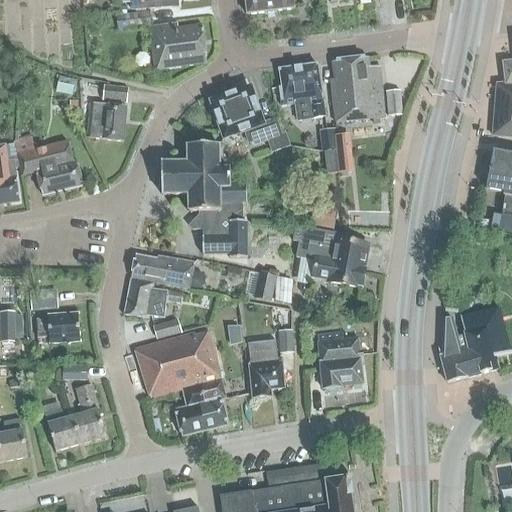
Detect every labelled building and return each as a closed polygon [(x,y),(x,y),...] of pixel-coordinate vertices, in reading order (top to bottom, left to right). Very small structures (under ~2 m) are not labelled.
[(130,0),(130,4),(143,4),(143,11),(178,9),(177,1),(195,0),(194,0),(130,0)] [(291,0),(243,0),(246,15),(293,9),(291,0)] [(150,27),(148,13),(124,15),(126,30),(150,27)] [(177,29),(176,25),(149,29),(154,71),(205,65),(200,26),(177,29)] [(367,68),(367,60),(331,64),(333,80),(330,81),(334,123),(383,118),(378,67),(367,68)] [(511,62),(501,64),(503,87),(495,86),(490,137),(511,138),(511,62)] [(323,118),(316,66),(278,72),(281,89),(278,89),(281,108),(293,106),(296,122),(323,118)] [(127,105),(128,89),(102,86),(101,102),(127,105)] [(255,147),(267,143),(270,154),(289,148),(284,135),(280,136),(275,120),(262,125),(250,90),(211,103),(224,140),(244,133),(248,145),(253,143),(255,147)] [(402,116),(400,92),(385,93),(387,118),(402,116)] [(126,108),(90,104),(86,139),(123,143),(126,108)] [(333,152),(331,131),(317,132),(319,153),(333,152)] [(35,151),(32,139),(12,142),(21,177),(36,173),(42,197),(82,188),(76,163),(72,164),(67,144),(35,151)] [(0,205),(19,203),(13,163),(7,164),(5,147),(0,147),(0,205)] [(219,172),(220,147),(188,147),(188,164),(162,165),(162,175),(157,175),(157,186),(162,186),(162,197),(189,196),(189,213),(199,213),(199,219),(188,227),(192,232),(200,232),(201,256),(228,256),(228,260),(245,260),(245,222),(242,222),(241,204),(245,204),(245,187),(229,187),(229,172),(219,172)] [(336,176),(334,153),(323,154),(325,177),(336,176)] [(507,173),(511,174),(511,156),(492,153),(485,192),(503,195),(507,173)] [(335,161),(337,174),(350,173),(349,160),(335,161)] [(511,174),(507,173),(503,195),(502,198),(499,215),(511,217),(511,174)] [(338,211),(313,206),(310,227),(334,232),(338,211)] [(336,235),(295,227),(292,243),(298,244),(295,259),(314,263),(311,278),(328,282),(327,284),(360,290),(363,272),(362,272),(366,248),(335,241),(336,235)] [(201,272),(191,270),(192,264),(157,258),(154,261),(134,257),(130,279),(187,290),(188,286),(198,288),(204,284),(205,278),(201,272)] [(277,279),(258,275),(252,299),(271,304),(277,279)] [(153,285),(129,281),(123,315),(146,320),(147,316),(162,319),(165,303),(181,306),(183,295),(155,290),(155,293),(151,292),(153,285)] [(57,311),(56,291),(30,292),(31,312),(57,311)] [(1,344),(15,343),(14,328),(14,313),(0,313),(0,327),(0,329),(1,344)] [(79,342),(77,315),(47,317),(47,320),(35,320),(36,339),(48,338),(48,344),(79,342)] [(250,340),(268,338),(266,317),(249,318),(250,340)] [(456,339),(451,319),(447,321),(443,321),(441,350),(438,351),(446,385),(498,372),(487,329),(464,335),(465,337),(456,339)] [(181,335),(177,321),(152,329),(156,342),(181,335)] [(293,354),(292,332),(278,332),(279,355),(293,354)] [(150,400),(173,395),(171,390),(177,388),(175,382),(200,376),(205,396),(202,397),(204,406),(199,407),(205,432),(228,426),(222,401),(225,401),(209,334),(194,338),(194,336),(138,351),(150,400)] [(342,341),(341,334),(317,337),(322,391),(324,390),(328,393),(336,392),(339,389),(341,389),(341,388),(362,385),(360,366),(363,366),(362,356),(357,340),(342,341)] [(267,362),(265,343),(253,344),(255,362),(248,363),(252,400),(256,400),(258,401),(265,401),(268,398),(270,398),(270,391),(283,389),(281,365),(278,365),(278,361),(267,362)] [(87,382),(86,366),(62,367),(62,383),(87,382)] [(171,390),(173,395),(183,392),(187,410),(175,413),(182,438),(205,432),(199,407),(204,406),(202,397),(205,396),(200,376),(175,382),(177,388),(171,390)] [(83,415),(72,418),(80,446),(105,438),(90,386),(76,390),(83,415)] [(55,453),(80,446),(72,418),(65,420),(59,410),(44,414),(55,453)] [(3,435),(0,435),(0,454),(2,463),(27,458),(20,420),(3,423),(3,435)] [(252,492),(219,497),(221,511),(350,511),(348,496),(352,495),(350,483),(352,482),(351,476),(346,477),(346,479),(325,482),(252,492)]
